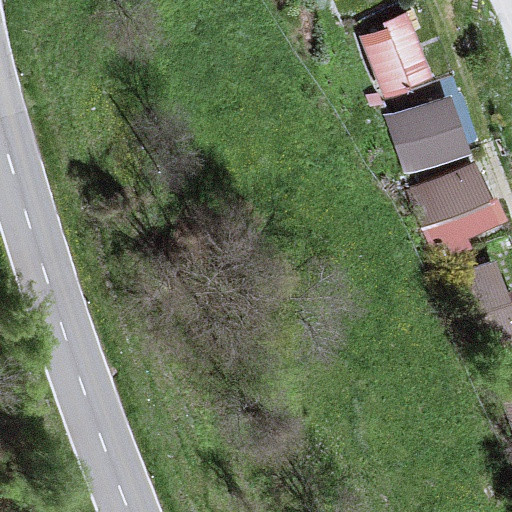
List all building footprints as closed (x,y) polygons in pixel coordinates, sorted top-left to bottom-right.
[(383,18),(338,36),(364,98),(408,80),(383,18)] [(419,102),(372,121),(393,172),(440,153),(419,102)] [(454,165),(404,186),(428,244),(478,223),(454,165)] [(469,265),(439,277),(470,355),(500,344),(469,265)] [(511,378),(482,390),(511,471),(511,378)]
